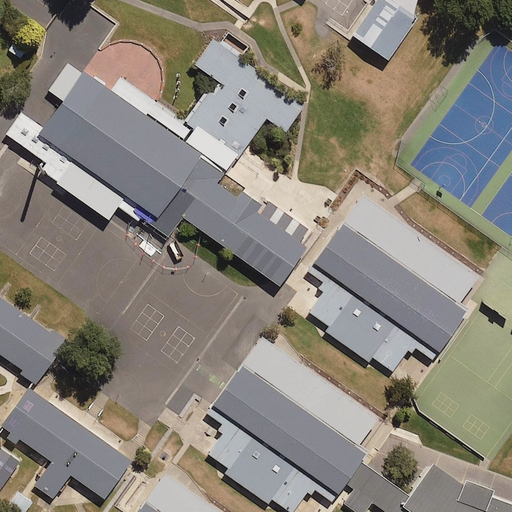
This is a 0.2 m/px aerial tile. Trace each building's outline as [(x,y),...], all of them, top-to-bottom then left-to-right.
[(420,17),(394,0),(374,0),(353,30),(392,57),(420,17)] [(197,135),(92,61),(41,133),(185,233),(196,218),(285,280),(324,223),(236,162),(273,109),(295,124),(314,98),(220,32),(202,57),(235,80),(197,135)] [(472,295),(356,214),(317,270),(331,281),(308,314),(392,372),(415,339),(433,351),(472,295)] [(66,329),(0,283),(0,338),(40,367),(66,329)] [(378,432),(262,351),(222,407),(237,417),(214,450),(298,509),(321,476),(339,488),(378,432)] [(137,452),(48,390),(18,434),(106,495),(137,452)] [(0,483),(17,461),(0,447),(0,483)] [(511,511),(511,492),(474,478),(445,456),(410,507),(417,511),(511,511)] [(23,511),(32,500),(13,487),(0,506),(8,511),(23,511)] [(179,511),(157,496),(145,511),(179,511)]
